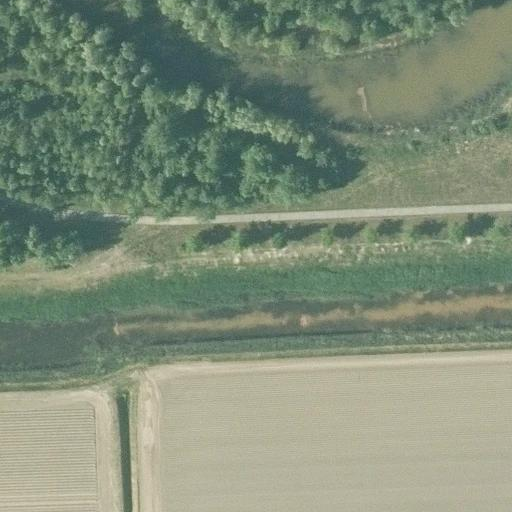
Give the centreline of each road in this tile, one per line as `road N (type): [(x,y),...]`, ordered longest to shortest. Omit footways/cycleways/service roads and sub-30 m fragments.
road 1 (track): [(511,243),(0,268)]
road 2 (track): [(137,107),(214,128),(314,179),(460,162),(511,141)]
road 3 (track): [(92,263),(120,220),(154,0)]
